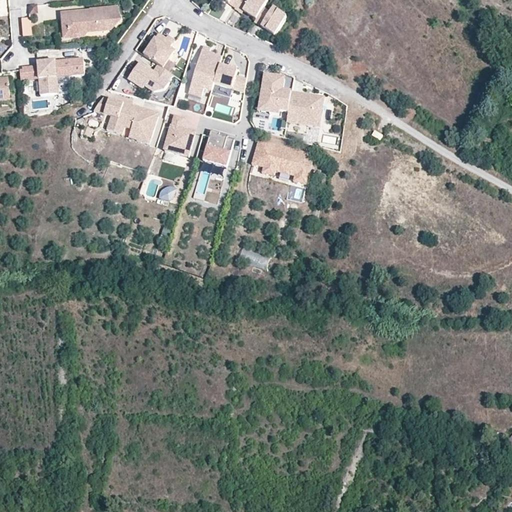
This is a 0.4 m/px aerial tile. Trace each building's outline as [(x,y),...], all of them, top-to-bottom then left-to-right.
[(236,9),(242,0),(232,0),(229,5),(236,9)] [(244,12),(252,0),(251,0),(242,0),(236,9),(235,11),(242,16),(244,13),(244,12)] [(264,10),(269,3),(263,0),(251,0),(252,0),(244,12),(244,13),(257,21),(264,10)] [(38,6),(38,21),(58,20),(58,5),(38,6)] [(91,14),(62,17),(64,40),(85,38),(89,33),(89,32),(110,30),(115,26),(114,19),(119,19),(118,10),(91,12),(91,14)] [(261,28),(271,14),(264,10),(257,21),(255,24),(261,28)] [(261,28),(275,37),(287,19),(274,10),(271,14),(261,28)] [(31,19),(22,19),(23,37),(32,36),(31,19)] [(144,56),(158,66),(163,69),(174,53),(170,50),(173,45),(166,40),(159,35),(144,56)] [(212,92),(214,85),(220,66),(223,58),(215,56),(215,55),(210,53),(202,51),(189,95),(202,99),(205,90),(212,92)] [(38,67),(39,80),(41,97),(59,96),(57,79),(85,76),(84,60),(38,64),(38,67)] [(163,69),(158,66),(154,73),(152,75),(147,72),(149,69),(140,63),(128,80),(143,91),(145,88),(154,94),(165,92),(170,85),(169,84),(174,76),(163,69)] [(238,72),(220,66),(214,85),(245,94),(247,80),(237,77),(238,72)] [(26,71),(20,71),(21,82),(39,80),(38,67),(26,69),(26,71)] [(275,81),(272,77),(266,76),(261,106),(272,108),(271,114),(278,115),(279,111),(288,112),(291,92),(282,91),(284,79),(280,78),(275,81)] [(0,99),(10,98),(9,79),(0,79),(0,99)] [(301,93),(291,92),(288,112),(286,121),(307,124),(319,126),(323,97),(306,94),(306,98),(300,97),(301,93)] [(108,132),(122,136),(124,129),(131,109),(131,107),(106,100),(105,105),(100,104),(94,113),(112,118),(108,132)] [(131,109),(124,129),(132,132),(131,136),(138,138),(137,141),(150,145),(158,117),(157,115),(142,110),(141,112),(131,109)] [(190,158),(196,133),(183,130),(185,119),(174,117),(172,126),(171,126),(167,141),(164,151),(190,158)] [(372,136),(380,141),(383,136),(375,131),(372,136)] [(221,134),(212,132),(204,161),(228,167),(235,141),(228,139),(220,136),(221,134)] [(317,154),(260,140),(254,164),(265,167),(264,172),(276,176),(278,171),(278,169),(298,173),(297,175),(296,180),(309,183),(317,154)]
